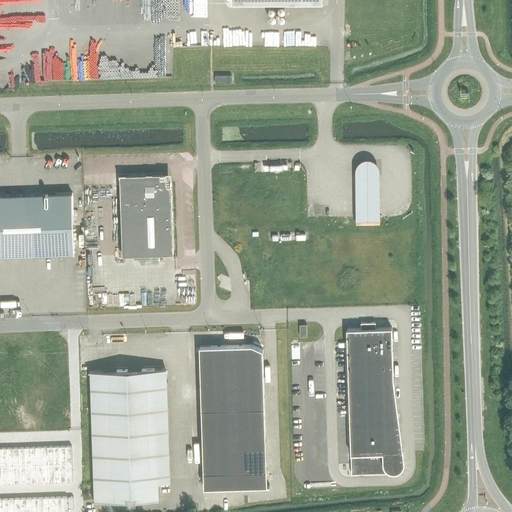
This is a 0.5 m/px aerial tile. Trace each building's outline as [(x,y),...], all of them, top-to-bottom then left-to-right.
[(232,83),(232,75),(215,75),(215,83),(232,83)] [(379,178),(379,168),(376,163),(375,162),(373,160),(370,159),(367,158),(364,158),(361,160),(358,162),(357,163),(355,169),(355,179),(355,194),(355,210),(355,217),(355,224),(380,223),(380,217),(380,209),(380,193),(379,178)] [(163,180),(162,174),(120,175),(123,256),(167,254),(173,254),(173,253),(171,184),(163,184),(163,180)] [(165,174),(162,174),(163,180),(163,184),(171,184),(171,180),(171,174),(165,174)] [(51,194),(46,194),(39,194),(26,195),(13,195),(0,195),(0,256),(3,256),(16,256),(29,255),(42,255),(55,254),(68,254),(74,254),(72,193),(55,194),(51,194)] [(178,271),(177,299),(191,299),(192,272),(178,271)] [(404,462),(404,461),(403,451),(396,452),(394,387),(392,328),(376,328),(376,322),(361,323),(361,329),(347,329),(351,474),(394,473),(396,472),(397,472),(399,471),(400,470),(402,469),(403,467),(403,466),(404,464),(404,462)] [(230,340),(246,339),(245,329),(230,330),(230,340)] [(268,485),(266,485),(265,436),(261,349),(252,345),(199,346),(202,487),(268,486),(268,485)] [(155,369),(91,371),(94,500),(159,498),(159,482),(155,369)] [(403,451),(394,387),(396,452),(399,451),(403,451)]
